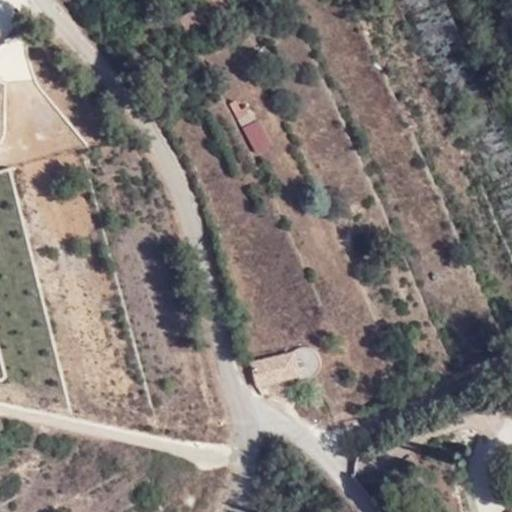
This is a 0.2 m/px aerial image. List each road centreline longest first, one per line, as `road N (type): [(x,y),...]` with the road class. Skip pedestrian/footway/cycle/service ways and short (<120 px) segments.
road 1 (residential): [(36,0),(128,104),(185,198),(246,415)]
road 2 (residential): [(256,448),(0,405)]
road 3 (residential): [(320,443),(511,361)]
